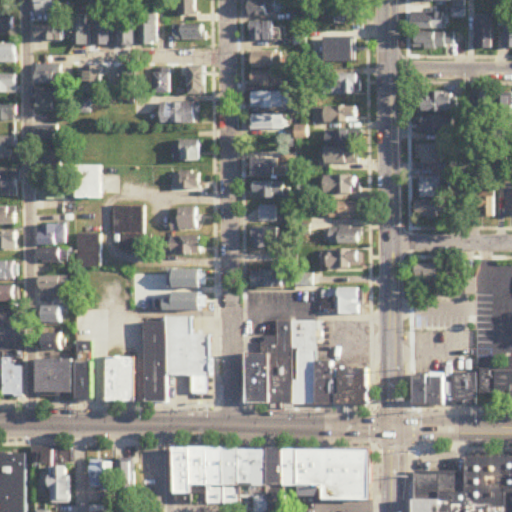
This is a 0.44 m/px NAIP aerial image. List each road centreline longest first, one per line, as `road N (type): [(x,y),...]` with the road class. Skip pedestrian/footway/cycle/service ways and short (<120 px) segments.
road 1 (secondary): [(0,425),(511,430)]
road 2 (secondary): [(393,429),(388,0)]
road 3 (residential): [(233,428),(229,0)]
road 4 (residential): [(27,33),(31,306)]
road 5 (residential): [(229,59),(80,59)]
road 6 (residential): [(389,75),(511,75)]
road 7 (residential): [(31,306),(33,426)]
road 8 (residential): [(392,246),(511,246)]
